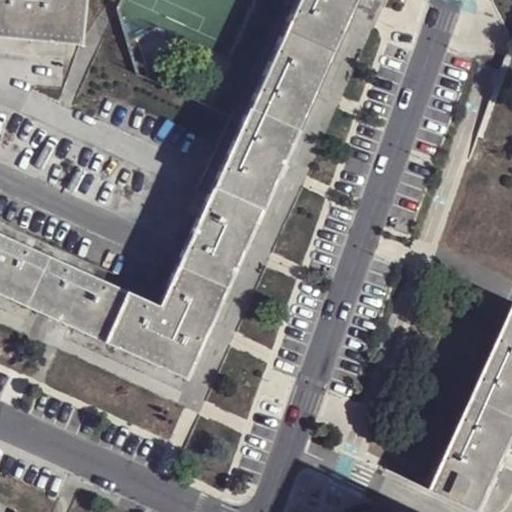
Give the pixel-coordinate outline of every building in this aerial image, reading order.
[(0,0),(0,34),(80,41),(84,0),(0,0)] [(353,0),(293,0),(279,31),(330,53),(353,0)] [(330,53),(279,31),(244,109),(295,130),(330,53)] [(295,130),(244,109),(208,188),(258,211),(295,130)] [(258,211),(208,188),(172,268),(221,291),(258,211)] [(54,256),(0,231),(0,294),(32,309),(54,256)] [(131,291),(54,256),(32,309),(108,343),(131,291)] [(221,291),(172,268),(157,302),(131,291),(108,343),(183,376),(221,291)] [(511,309),(470,403),(511,421),(511,309)] [(511,421),(470,403),(430,491),(478,511),(482,511),(511,446),(511,421)]
